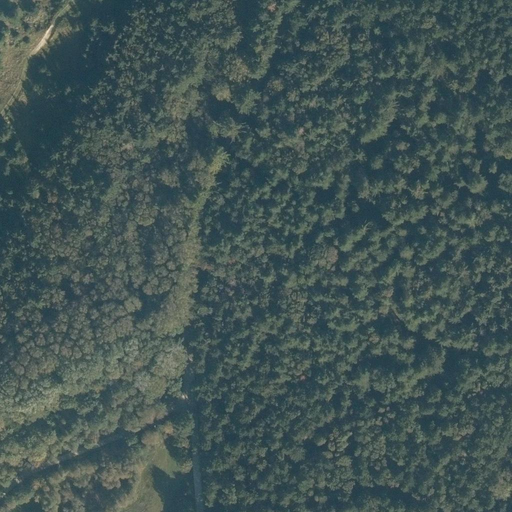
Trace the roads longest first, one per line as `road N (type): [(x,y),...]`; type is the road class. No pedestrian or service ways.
road 1 (track): [(187,371),(180,289),(191,229),(286,0)]
road 2 (track): [(189,394),(171,399),(129,439),(77,446),(0,493)]
road 3 (unclassified): [(199,511),(187,371)]
